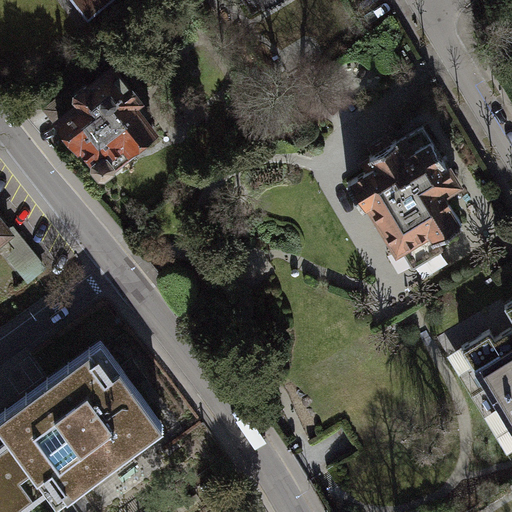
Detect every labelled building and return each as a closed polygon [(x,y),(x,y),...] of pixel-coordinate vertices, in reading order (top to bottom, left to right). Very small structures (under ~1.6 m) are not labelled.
[(71,0),(88,20),(112,0),(71,0)] [(243,0),(253,17),(282,0),(243,0)] [(139,99),(113,65),(90,84),(84,83),(73,91),(73,97),(77,102),(56,119),(57,120),(78,146),(81,143),(93,158),(89,162),(100,176),(113,166),(115,169),(136,152),(132,147),(134,145),(142,146),(150,140),(149,133),(154,129),(133,103),(139,99)] [(55,122),(57,120),(56,119),(77,102),(73,97),(73,91),(66,90),(44,108),(55,122)] [(367,169),(346,181),(363,208),(372,202),(411,266),(442,247),(436,238),(462,222),(442,190),(457,181),(423,124),(362,161),(367,169)] [(0,249),(11,240),(18,234),(12,227),(0,212),(0,249)] [(9,257),(30,284),(49,269),(14,225),(12,227),(18,234),(11,240),(16,247),(9,257)] [(491,326),(462,344),(511,425),(511,299),(505,304),(511,315),(511,324),(496,334),(491,326)] [(164,425),(99,337),(0,409),(0,422),(10,436),(0,443),(0,455),(33,501),(58,483),(68,495),(164,425)] [(0,511),(17,511),(33,501),(0,455),(0,511)]
